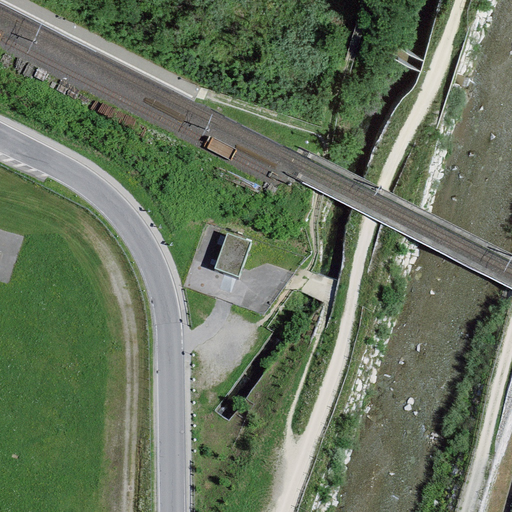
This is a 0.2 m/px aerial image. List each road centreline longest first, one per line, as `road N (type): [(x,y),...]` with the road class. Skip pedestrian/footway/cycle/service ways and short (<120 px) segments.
road 1 (track): [(460,0),(362,235),(340,345),(280,511)]
road 2 (tertiary): [(170,511),(166,319),(152,268),(127,222),(92,187),(0,138)]
road 3 (track): [(126,511),(131,373),(120,289),(95,244),(66,219),(0,193)]
road 4 (track): [(463,511),(511,287)]
road 5 (track): [(301,456),(285,430),(328,293),(296,277)]
road 6 (track): [(296,277),(260,326),(168,360)]
